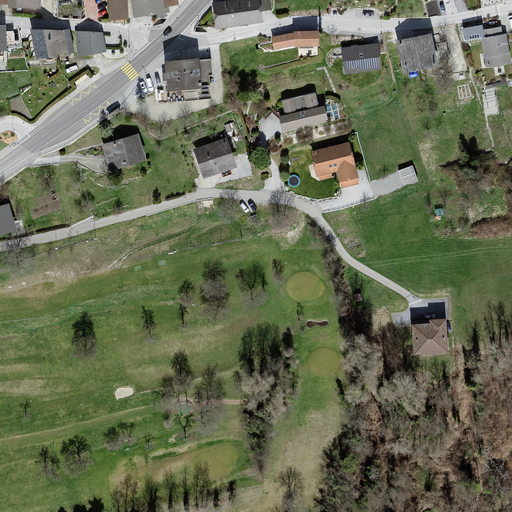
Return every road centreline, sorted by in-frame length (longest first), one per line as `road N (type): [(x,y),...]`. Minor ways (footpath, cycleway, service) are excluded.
road 1 (residential): [(170,32),(205,40),(288,25),(431,25),(511,10)]
road 2 (residential): [(0,20),(127,31),(154,48)]
road 3 (secondary): [(35,141),(154,48)]
